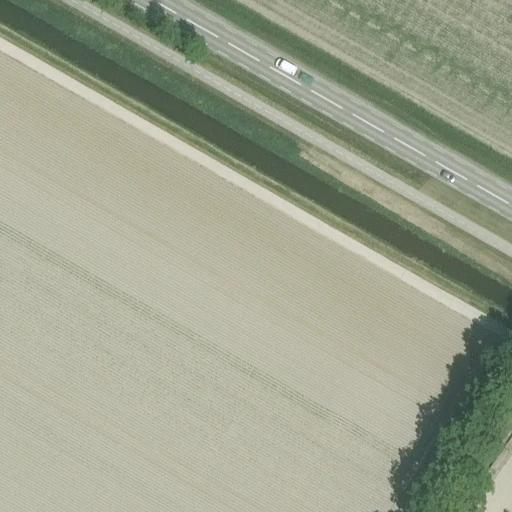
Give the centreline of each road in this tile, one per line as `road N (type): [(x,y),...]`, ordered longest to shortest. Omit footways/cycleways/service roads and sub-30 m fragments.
road 1 (track): [(511,343),(0,47)]
road 2 (primary): [(511,206),(150,0)]
